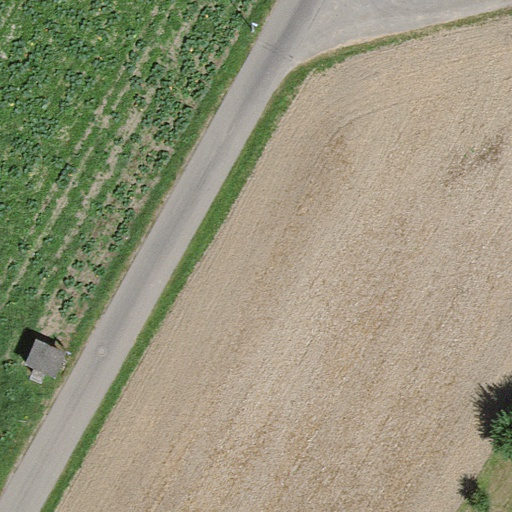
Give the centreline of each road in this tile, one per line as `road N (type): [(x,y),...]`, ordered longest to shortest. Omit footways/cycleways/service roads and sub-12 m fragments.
road 1 (unclassified): [(21,511),(305,0)]
road 2 (track): [(302,4),(362,20),(451,0)]
